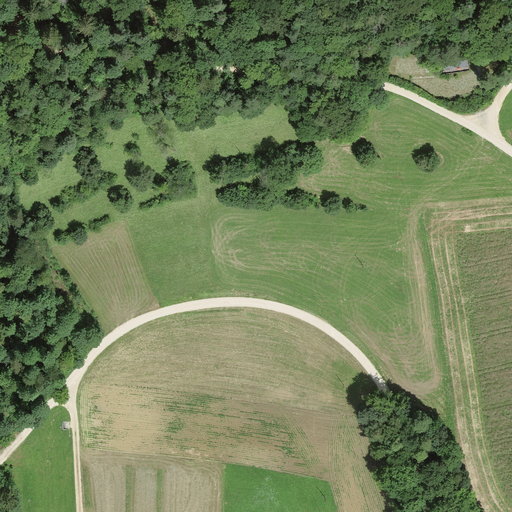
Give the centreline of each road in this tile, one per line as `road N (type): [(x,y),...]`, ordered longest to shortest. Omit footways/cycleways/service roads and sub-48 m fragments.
road 1 (track): [(0,457),(128,325),(236,302),(329,328),(363,360),(386,395),(431,511)]
road 2 (track): [(0,39),(344,78),(398,90),(511,149)]
road 3 (track): [(134,59),(0,158)]
road 4 (track): [(80,511),(65,390)]
